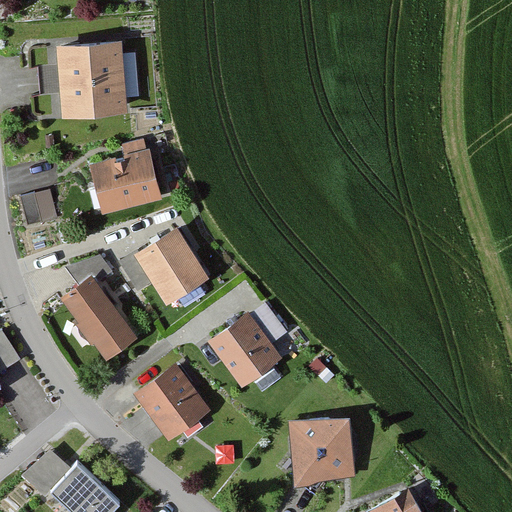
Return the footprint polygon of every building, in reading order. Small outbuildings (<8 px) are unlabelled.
[(127,42),(62,47),(68,121),(134,115),(127,42)] [(158,154),(96,169),(107,215),(169,200),(158,154)] [(21,191),(28,219),(58,212),(51,184),(21,191)] [(216,277),(183,229),(143,256),(176,304),(216,277)] [(141,337),(98,278),(67,300),(110,360),(141,337)] [(212,343),(249,388),(287,357),(251,312),(212,343)] [(0,400),(23,435),(56,413),(2,333),(0,334),(0,400)] [(137,392),(173,439),(211,410),(176,363),(137,392)] [(355,419),(294,425),(300,483),(361,477),(355,419)] [(119,511),(126,504),(83,467),(59,494),(78,511),(119,511)] [(429,511),(418,490),(378,511),(429,511)]
